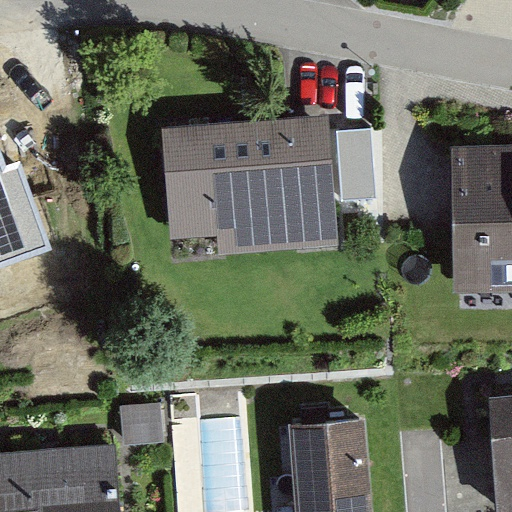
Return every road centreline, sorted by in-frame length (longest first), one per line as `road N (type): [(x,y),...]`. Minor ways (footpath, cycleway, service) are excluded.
road 1 (residential): [(0,12),(108,1),(179,4),(301,27)]
road 2 (residential): [(301,27),(511,67)]
